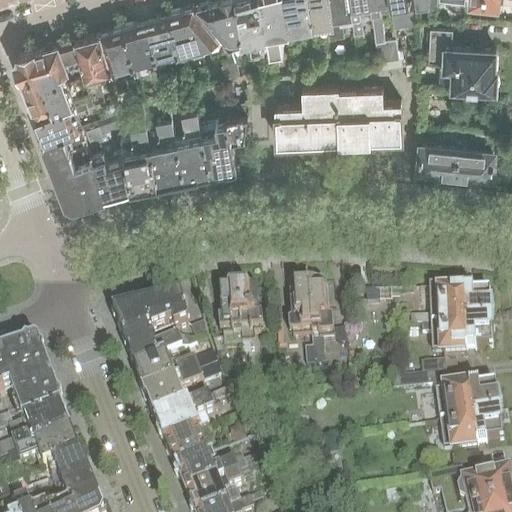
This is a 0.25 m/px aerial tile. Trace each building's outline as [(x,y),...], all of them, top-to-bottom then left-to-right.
[(229,40),(241,37),(234,0),(210,0),(196,4),(229,40)] [(259,0),(234,0),(241,37),(244,60),(267,57),(264,34),(259,0)] [(288,30),(288,28),(283,0),(259,0),(264,34),(288,30)] [(311,22),(307,0),(283,0),(288,28),(311,24),(311,22)] [(336,16),(351,14),(348,0),(307,0),(311,22),(326,20),(327,25),(321,26),(324,43),(334,41),(334,37),(344,36),(342,20),(337,21),(336,16)] [(370,6),(368,0),(348,0),(351,14),(354,35),(363,33),(360,8),(370,6)] [(379,5),(389,3),(388,0),(368,0),(370,6),(374,32),(378,61),(399,57),(396,38),(384,40),(382,31),(379,5)] [(388,0),(389,3),(393,29),(403,28),(401,12),(411,11),(409,0),(388,0)] [(169,12),(181,48),(209,40),(213,52),(226,48),(192,5),(182,8),(169,12)] [(182,52),(181,48),(169,12),(155,16),(155,15),(146,17),(164,82),(172,80),(168,64),(166,64),(164,57),(182,52)] [(164,82),(146,17),(136,20),(136,21),(123,25),(135,65),(154,60),(156,67),(161,83),(164,82)] [(100,30),(111,70),(114,78),(120,100),(129,97),(123,76),(119,77),(117,70),(135,65),(123,25),(108,29),(108,28),(100,30)] [(430,28),(429,63),(443,64),(443,68),(449,68),(449,86),(495,91),(496,68),(494,68),(495,50),(452,46),(453,29),(430,28)] [(111,70),(100,30),(99,31),(99,32),(73,39),(79,56),(86,77),(91,92),(92,91),(96,103),(105,101),(100,83),(95,84),(93,75),(111,70)] [(79,56),(73,39),(34,50),(34,49),(12,61),(19,77),(20,77),(25,91),(65,77),(63,72),(67,71),(64,60),(79,56)] [(238,69),(233,52),(226,54),(231,71),(238,69)] [(414,79),(414,63),(406,63),(407,80),(414,79)] [(253,81),(251,72),(243,74),(245,82),(253,81)] [(25,91),(34,115),(74,100),(65,77),(25,91)] [(302,86),(303,86),(304,98),(300,99),(300,103),(275,104),(276,141),(337,138),(337,141),(369,139),(369,137),(402,136),(400,99),(383,100),(382,85),(338,87),(338,85),(339,85),(339,84),(302,85),(302,86)] [(43,140),(78,127),(73,116),(76,111),(95,105),(91,93),(74,100),(34,115),(37,124),(40,125),(39,128),(41,134),(44,135),(43,138),(43,140)] [(161,138),(150,141),(156,181),(159,180),(163,183),(170,180),(172,177),(183,174),(177,135),(172,113),(170,103),(180,101),(179,95),(158,98),(161,115),(157,116),(161,138)] [(218,128),(202,131),(210,169),(214,172),(221,170),(223,166),(237,164),(232,139),(245,136),(247,114),(248,107),(248,101),(236,103),(239,116),(216,120),(218,128)] [(177,135),(183,174),(189,177),(194,176),(197,172),(210,169),(202,131),(198,106),(183,109),(188,133),(177,135)] [(81,125),(104,193),(116,190),(120,192),(126,190),(128,187),(129,186),(123,146),(111,150),(105,130),(120,126),(116,114),(93,121),(81,125)] [(156,181),(150,141),(147,121),(132,124),(136,144),(123,146),(129,186),(131,186),(136,188),(142,187),(145,183),(156,181)] [(100,194),(104,193),(81,125),(78,127),(43,140),(65,197),(74,202),(89,197),(92,199),(98,198),(100,194)] [(457,140),(458,130),(439,129),(438,138),(457,140)] [(495,151),(497,133),(472,130),(471,142),(460,140),(459,147),(458,146),(454,175),(468,177),(468,173),(491,175),(492,167),(494,167),(494,162),(493,161),(495,151)] [(454,175),(458,146),(421,142),(418,167),(441,170),(441,174),(454,175)] [(293,339),(312,338),(308,282),(288,283),(293,339)] [(312,282),(308,282),(312,338),(313,351),(305,351),(306,368),(325,367),(323,337),(331,336),(326,283),(312,284),(312,282)] [(251,356),(250,346),(257,345),(257,337),(260,337),(260,332),(264,332),(262,318),(259,319),(256,289),(251,289),(251,286),(237,287),(243,347),(244,357),(251,356)] [(224,349),(243,347),(237,287),(223,289),(224,292),(219,292),(221,320),(218,321),(219,333),(222,333),(224,349)] [(412,325),(424,324),(494,322),(494,308),(491,308),(491,296),(441,297),(441,289),(430,290),(431,312),(441,312),(442,316),(412,317),(412,325)] [(366,304),(378,304),(378,291),(366,291),(366,304)] [(147,308),(142,309),(150,331),(152,335),(171,328),(173,334),(189,328),(175,301),(172,300),(167,301),(165,304),(157,305),(154,304),(149,305),(147,308)] [(114,322),(122,342),(146,332),(150,331),(142,309),(118,314),(114,322)] [(425,335),(442,334),(443,353),(465,352),(465,356),(476,356),(476,352),(493,352),(492,338),(495,338),(494,322),(424,324),(425,335)] [(207,336),(204,323),(191,328),(198,346),(209,342),(207,336)] [(348,345),(347,330),(332,331),(333,340),(341,345),(348,345)] [(134,372),(165,360),(197,347),(195,343),(178,340),(157,348),(155,343),(151,345),(146,332),(122,342),(133,372),(134,372)] [(26,422),(61,409),(62,408),(38,348),(33,345),(3,356),(7,367),(2,369),(6,379),(0,380),(0,396),(4,396),(2,392),(10,389),(23,424),(26,422)] [(172,375),(165,360),(134,372),(143,396),(217,365),(214,358),(193,367),(172,375)] [(444,362),(422,364),(423,376),(445,374),(444,362)] [(143,396),(153,420),(184,407),(178,393),(200,384),(221,375),(217,365),(143,396)] [(259,390),(258,373),(249,374),(250,391),(259,390)] [(445,374),(423,376),(424,388),(437,387),(446,386),(445,374)] [(423,376),(395,378),(395,390),(424,388),(423,376)] [(446,386),(437,387),(442,422),(451,421),(502,413),(500,400),(497,400),(495,388),(481,389),(480,386),(468,387),(469,391),(447,394),(446,386)] [(184,407),(153,420),(151,423),(155,430),(157,431),(159,436),(158,438),(160,442),(162,443),(163,445),(164,444),(197,430),(193,421),(214,413),(210,405),(230,397),(227,390),(207,398),(184,408),(184,407)] [(62,412),(61,409),(26,422),(31,435),(26,438),(21,424),(6,430),(12,444),(0,448),(0,460),(70,432),(65,420),(66,418),(64,412),(62,412)] [(453,435),(444,436),(446,451),(476,447),(477,451),(489,450),(488,445),(503,443),(502,431),(504,430),(502,413),(451,421),(453,435)] [(12,427),(8,416),(0,418),(0,433),(5,432),(4,430),(12,427)] [(169,457),(172,470),(206,456),(225,448),(222,441),(203,449),(202,445),(213,441),(207,427),(197,431),(197,430),(164,444),(165,447),(163,451),(166,456),(169,457)] [(234,432),(232,438),(235,443),(245,439),(241,429),(234,432)] [(44,470),(47,469),(79,457),(78,455),(79,451),(77,446),(74,445),(70,432),(0,460),(0,472),(0,474),(40,458),(44,470)] [(477,454),(451,458),(453,469),(479,465),(477,454)] [(81,456),(79,457),(47,469),(51,480),(58,478),(69,504),(89,509),(100,504),(97,497),(95,496),(94,493),(95,491),(92,483),(90,483),(89,481),(90,478),(81,456)] [(212,470),(206,456),(172,470),(172,473),(175,479),(179,480),(185,495),(238,474),(233,461),(212,470)] [(258,465),(255,457),(243,462),(246,469),(258,465)] [(218,511),(228,508),(222,494),(242,485),(241,481),(251,477),(249,470),(238,475),(238,474),(185,495),(190,508),(188,511),(218,511)] [(441,494),(445,511),(477,511),(511,504),(511,500),(510,493),(511,491),(511,481),(506,478),(467,486),(464,473),(432,480),(430,482),(433,495),(441,494)] [(228,509),(228,508),(218,511),(249,511),(254,510),(252,506),(263,501),(261,495),(228,509)] [(16,511),(13,504),(11,500),(0,505),(0,511),(16,511)] [(29,511),(24,500),(13,504),(16,511),(44,511),(43,508),(33,511),(29,511)]
